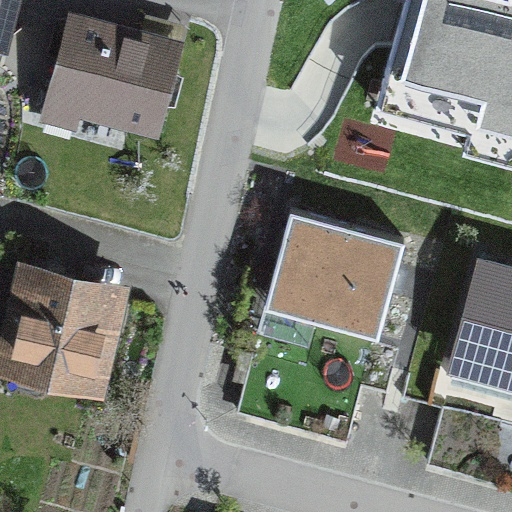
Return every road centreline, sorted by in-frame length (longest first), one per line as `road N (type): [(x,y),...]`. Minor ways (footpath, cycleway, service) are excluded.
road 1 (residential): [(256,15),(155,451)]
road 2 (residential): [(155,451),(379,511)]
